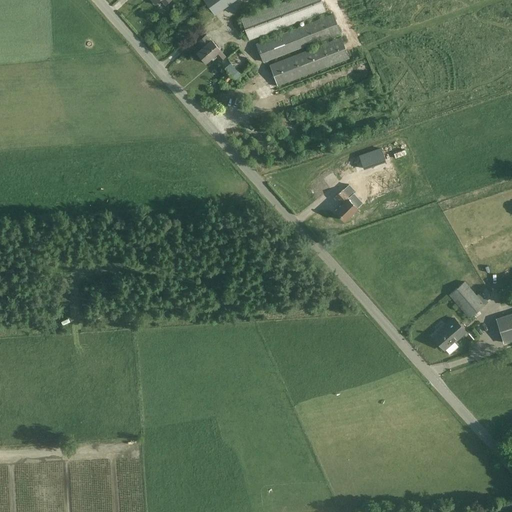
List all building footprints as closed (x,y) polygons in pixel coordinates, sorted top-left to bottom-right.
[(204,0),(214,12),(230,0),(204,0)] [(249,40),(326,11),(321,0),(286,0),(241,17),(249,40)] [(263,62),(341,32),(333,13),(256,43),(263,62)] [(226,56),(212,40),(211,40),(207,35),(199,41),(204,47),(198,52),(206,62),(215,55),(220,61),(226,56)] [(278,85),(349,58),(342,37),(270,64),(278,85)] [(235,79),(254,65),(239,47),(221,63),(229,72),(224,77),(229,82),(234,78),(235,79)] [(363,169),(385,161),(381,148),(359,155),(363,169)] [(401,185),(395,167),(350,183),(351,185),(344,192),(343,191),(336,198),(342,204),(336,210),(345,220),(357,208),(352,202),(355,199),(351,195),(355,192),(361,199),(401,185)] [(465,281),(449,295),(470,319),(485,305),(465,281)] [(511,337),(511,309),(497,314),(505,339),(511,337)] [(463,334),(457,327),(460,324),(454,318),(444,328),(435,337),(444,349),(455,340),(455,341),(463,334)] [(450,367),(470,363),(468,356),(449,360),(450,367)]
